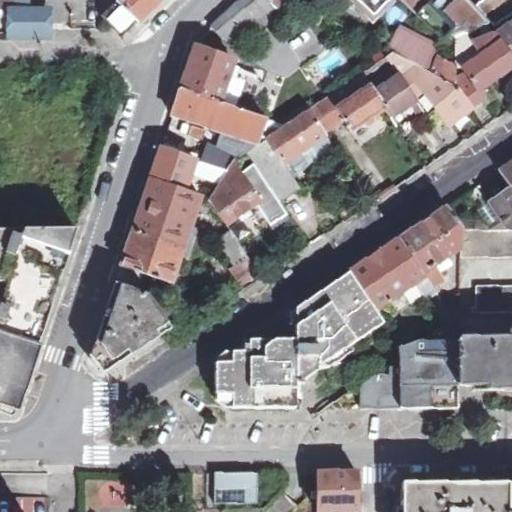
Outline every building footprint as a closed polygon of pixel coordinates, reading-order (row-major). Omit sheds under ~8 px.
[(13,9),(31,9),(30,0),(0,0),(0,8),(13,9)] [(120,0),(118,2),(139,22),(160,0),(120,0)] [(222,37),(246,47),(282,14),(268,0),(240,0),(211,27),(222,37)] [(288,0),(268,0),(282,14),(292,3),(288,0)] [(357,0),(375,17),(391,0),(357,0)] [(403,0),(445,42),(490,24),(477,11),(466,0),(403,0)] [(511,0),(488,0),(477,11),(490,24),(494,30),(511,17),(511,0)] [(139,22),(118,2),(103,16),(112,25),(111,26),(112,28),(114,27),(122,35),(121,36),(122,38),(139,22)] [(13,37),(45,37),(45,10),(31,9),(13,9),(13,37)] [(511,24),(498,34),(511,53),(511,24)] [(393,54),(456,87),(456,79),(457,64),(433,54),(436,47),(399,28),(387,51),(393,54)] [(466,73),(456,79),(456,87),(470,107),(485,98),(479,89),(511,66),(511,53),(498,34),(495,37),(472,43),(481,57),(464,69),(466,73)] [(181,90),(219,103),(233,64),(234,61),(196,47),(181,90)] [(401,76),(412,93),(422,86),(450,122),(470,107),(456,87),(393,54),(388,57),(401,76)] [(249,70),(233,64),(219,103),(236,109),(249,70)] [(313,71),(263,105),(265,119),(285,126),(331,96),(313,71)] [(309,110),(324,132),(331,128),(344,119),(352,129),(385,107),(375,93),(363,74),(331,96),(309,110)] [(401,76),(375,93),(385,107),(391,117),(416,100),(412,93),(401,76)] [(173,114),(258,144),(285,126),(265,119),(236,109),(219,103),(181,90),(173,114)] [(247,152),(274,192),(281,202),(301,187),(284,161),(325,134),(324,132),(309,110),(285,126),(258,144),(247,152)] [(331,128),(324,132),(325,134),(333,146),(340,141),(331,128)] [(203,163),(227,172),(233,161),(238,157),(209,146),(203,163)] [(151,179),(185,192),(195,161),(161,149),(151,179)] [(238,157),(233,161),(227,172),(209,199),(227,225),(274,192),(247,152),(238,157)] [(511,163),(499,172),(511,190),(511,191),(511,163)] [(133,232),(181,247),(198,196),(185,192),(151,179),(133,232)] [(511,191),(511,190),(490,205),(499,218),(491,223),(475,224),(475,233),(511,233),(511,191)] [(462,250),(462,233),(462,231),(457,224),(446,208),(399,239),(424,277),(429,284),(432,288),(441,281),(436,267),(462,250)] [(475,233),(475,224),(457,224),(462,231),(462,233),(475,233)] [(0,412),(15,412),(76,230),(0,231),(0,284),(6,286),(0,302),(0,412)] [(262,277),(230,231),(216,241),(236,267),(232,270),(245,289),(262,277)] [(154,280),(169,285),(181,247),(133,232),(121,268),(154,280)] [(511,233),(475,233),(462,233),(462,250),(461,257),(511,257),(511,233)] [(349,273),(375,311),(391,300),(424,277),(399,239),(349,273)] [(121,268),(116,283),(141,293),(149,295),(154,280),(121,268)] [(232,408),(296,408),(296,397),(303,397),(303,381),(317,371),(317,367),(329,367),(352,351),(350,347),(384,324),(375,311),(349,273),(296,309),(296,340),(249,340),(249,352),(232,352),(232,363),(216,363),(215,394),(232,394),(232,408)] [(399,311),(422,296),(419,290),(429,284),(424,277),(391,300),(399,311)] [(103,373),(170,328),(149,295),(141,293),(116,283),(91,357),(103,373)] [(447,332),(460,328),(449,313),(441,301),(432,288),(429,284),(419,290),(422,296),(447,332)] [(511,313),(511,287),(477,287),(476,308),(473,308),(474,313),(511,313)] [(441,301),(449,313),(460,310),(461,295),(441,301)] [(449,313),(460,328),(460,310),(449,313)] [(458,409),(458,386),(459,339),(460,328),(447,332),(398,347),(400,359),(361,385),(361,410),(413,409),(458,409)] [(511,336),(508,337),(508,339),(459,339),(458,386),(481,386),(488,386),(488,390),(511,390),(511,336)] [(318,511),(357,511),(357,473),(318,473),(318,511)] [(259,475),(213,475),(213,509),(259,508),(259,475)] [(402,491),(401,511),(511,511),(511,483),(465,484),(410,483),(402,491)] [(293,511),(299,507),(281,490),(264,510),(264,511),(293,511)]
